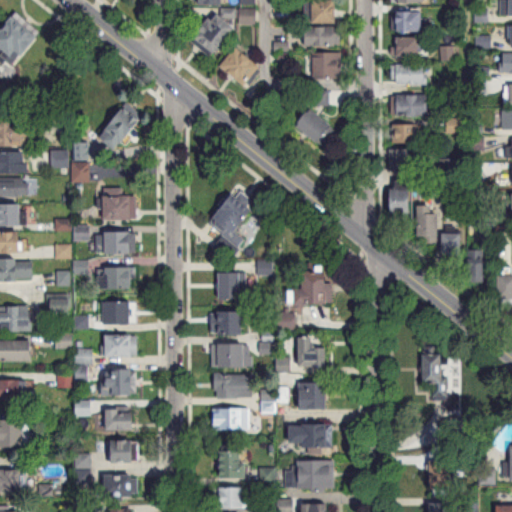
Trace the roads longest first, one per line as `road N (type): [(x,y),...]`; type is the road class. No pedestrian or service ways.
road 1 (tertiary): [(62,0),(511,357)]
road 2 (residential): [(165,0),(175,160),(177,511)]
road 3 (residential): [(366,0),(377,511)]
